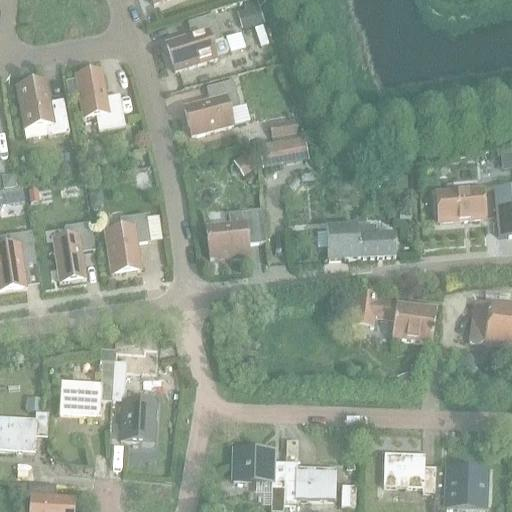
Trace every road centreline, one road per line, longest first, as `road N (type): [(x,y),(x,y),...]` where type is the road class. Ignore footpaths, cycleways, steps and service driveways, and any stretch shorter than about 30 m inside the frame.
road 1 (residential): [(185,300),(421,271),(511,269)]
road 2 (residential): [(204,408),(511,421)]
road 3 (residential): [(128,34),(154,119),(185,300)]
road 4 (residential): [(0,330),(185,300)]
road 5 (residential): [(9,0),(3,39),(13,56),(128,34)]
